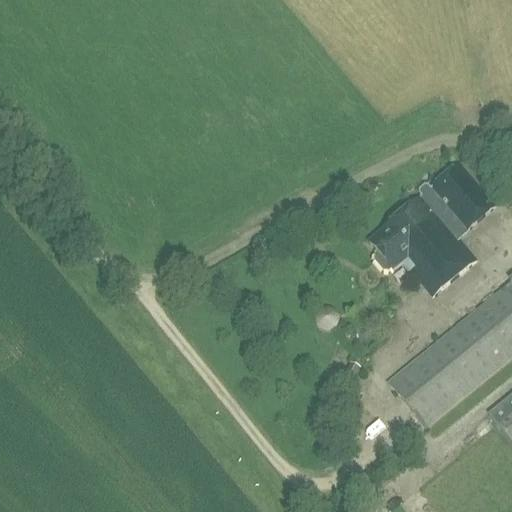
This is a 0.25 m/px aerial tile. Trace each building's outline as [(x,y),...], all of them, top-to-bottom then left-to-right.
[(417,193),(422,198),(457,240),(495,209),(459,167),(431,191),(426,186),(417,193)] [(476,262),(457,240),(422,198),(368,243),(376,254),(373,257),(372,263),(381,274),(388,273),(391,271),(392,273),(403,264),(432,299),(476,262)] [(423,430),(511,357),(511,287),(509,285),(387,386),(423,430)] [(400,365),(423,343),(412,332),(389,355),(400,365)] [(511,396),(487,417),(511,448),(511,396)]
